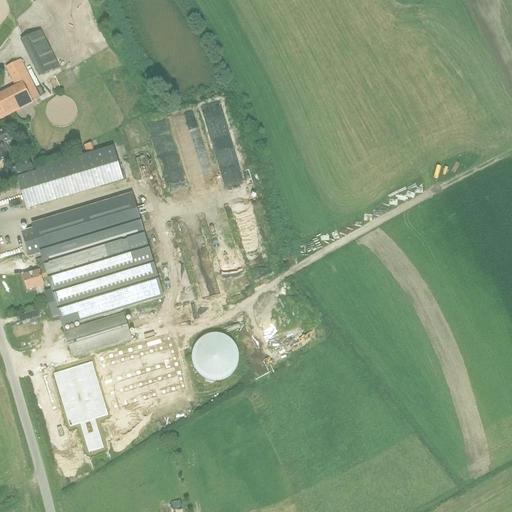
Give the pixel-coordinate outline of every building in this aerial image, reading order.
[(60,68),(41,31),(19,41),(38,78),(60,68)] [(10,78),(15,87),(0,94),(0,120),(32,104),(30,100),(39,95),(20,59),(5,68),(7,73),(10,78)] [(17,127),(14,122),(5,126),(8,131),(17,127)] [(167,122),(151,126),(163,168),(172,166),(174,171),(179,170),(167,122)] [(128,131),(130,143),(144,140),(141,128),(128,131)] [(11,140),(4,129),(0,131),(0,161),(10,156),(4,144),(11,140)] [(114,146),(37,169),(37,171),(18,177),(27,208),(125,180),(114,146)] [(30,166),(10,176),(11,178),(32,169),(30,166)] [(25,231),(24,231),(23,232),(30,256),(41,253),(42,258),(35,260),(38,271),(23,276),(28,290),(44,285),(43,282),(50,280),(53,290),(46,291),(54,318),(60,316),(64,328),(163,299),(144,234),(132,194),(32,224),(33,229),(26,231),(25,231)] [(189,311),(180,313),(182,321),(191,319),(189,311)] [(124,313),(65,332),(72,357),(131,340),(124,313)] [(196,371),(197,372),(199,374),(200,375),(202,376),(204,378),(205,378),(207,379),(209,380),(211,380),(213,381),(215,381),(217,381),(219,380),(221,380),(223,379),(225,379),(227,378),(228,377),(230,376),(231,374),(233,373),(234,371),(235,370),(236,368),(237,366),(238,364),(238,362),(238,360),(239,358),(239,355),(238,353),(238,351),(237,349),(237,348),(236,346),(235,344),(233,342),(232,341),(231,340),(229,338),(227,337),(226,336),(224,335),(222,335),(220,334),(218,334),(216,334),(214,334),(212,334),(210,334),(208,335),(206,336),(204,337),(203,338),(201,339),(200,340),(198,341),(197,343),(196,344),(195,346),(194,348),(193,350),(193,352),(192,354),(192,356),(192,358),(192,360),(192,362),(193,364),(193,366),(194,367),(195,369),(196,371)] [(183,406),(174,408),(177,418),(195,414),(193,406),(183,408),(183,406)] [(156,472),(159,486),(165,485),(162,471),(156,472)]
